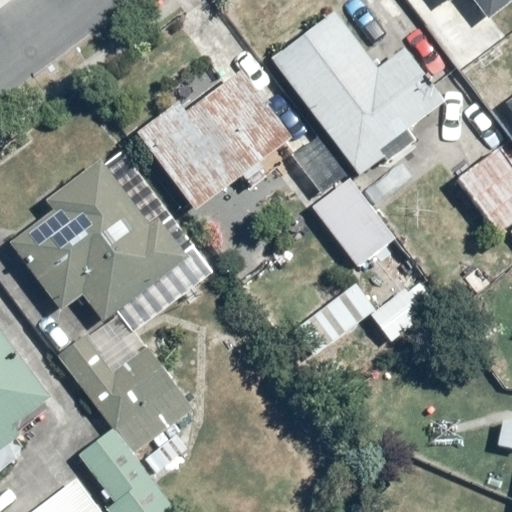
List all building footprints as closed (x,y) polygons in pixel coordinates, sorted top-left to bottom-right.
[(446,0),(450,5),(456,0),(474,0),(488,18),(511,0),(446,0)] [(411,142),(403,131),(440,104),(402,52),(374,73),(328,11),(268,56),(352,169),(359,180),(411,142)] [(288,140),(230,58),(131,129),(189,210),(288,140)] [(511,77),(483,100),(511,137),(511,77)] [(120,157),(108,166),(101,156),(54,192),(59,198),(3,241),(57,313),(80,295),(99,320),(54,354),(149,479),(185,451),(166,428),(190,410),(132,334),(174,302),(198,284),(210,275),(120,157)] [(511,158),(503,165),(496,156),(457,184),(495,235),(503,229),(511,240),(511,158)] [(390,233),(346,179),(309,210),(353,264),(390,233)] [(375,311),(371,305),(354,281),(289,328),(310,358),(375,311)] [(434,314),(412,286),(369,319),(391,348),(434,314)] [(50,398),(0,332),(0,480),(26,461),(4,432),(50,398)] [(105,511),(171,511),(110,430),(75,457),(85,470),(111,505),(104,510),(105,511)] [(97,511),(72,478),(26,511),(97,511)]
